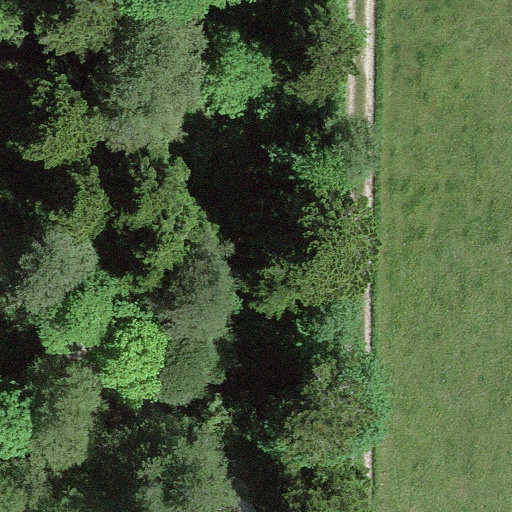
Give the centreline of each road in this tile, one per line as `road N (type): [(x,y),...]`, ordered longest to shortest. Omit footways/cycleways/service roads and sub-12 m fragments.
road 1 (track): [(431,0),(406,385),(373,511)]
road 2 (track): [(261,511),(236,480),(99,372),(0,280)]
